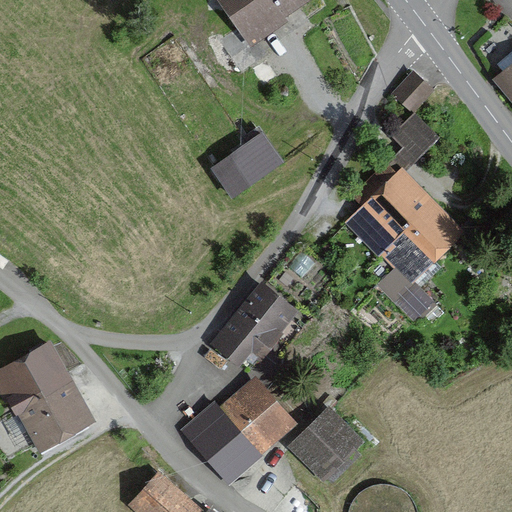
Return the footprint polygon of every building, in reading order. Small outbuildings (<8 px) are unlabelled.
[(249,35),(300,0),(223,0),(241,26),(220,40),(241,71),(264,56),(249,35)] [(504,72),(500,76),(511,89),(511,52),(501,61),(501,68),(504,72)] [(396,94),(411,108),(431,88),(415,73),(396,94)] [(433,304),(407,276),(458,227),(438,207),(432,213),(399,179),(439,140),(417,117),(398,134),(408,144),(356,194),(369,207),(351,225),(380,255),(384,251),(398,265),(378,282),(414,321),(433,304)] [(262,133),(214,167),(233,195),(281,161),(262,133)] [(217,344),(243,365),(290,310),(263,289),(217,344)] [(17,389),(44,442),(84,418),(43,350),(0,375),(0,379),(9,394),(17,389)] [(222,474),(253,447),(257,452),(289,424),(254,382),(223,411),(215,402),(185,429),(222,474)] [(299,442),(328,471),(354,445),(326,416),(299,442)] [(196,511),(159,478),(135,504),(144,511),(196,511)]
